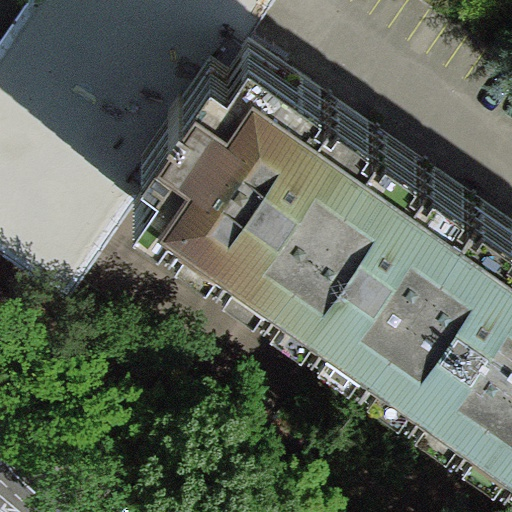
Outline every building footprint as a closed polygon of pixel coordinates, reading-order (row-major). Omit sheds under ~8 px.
[(201,70),(97,0),(30,0),(0,43),(0,49),(146,148),(175,107),(186,91),(201,70)] [(249,0),(97,0),(201,70),(249,0)] [(184,138),(151,185),(274,271),(374,126),(250,42),(217,88),(201,78),(190,94),(179,110),(167,127),(184,138)] [(146,148),(0,49),(0,222),(65,267),(146,148)] [(190,94),(186,91),(175,107),(179,110),(190,94)] [(469,193),(374,126),(274,271),(370,338),(469,193)] [(511,339),(511,222),(469,193),(370,338),(466,405),(511,339)] [(511,339),(466,405),(511,436),(511,339)]
